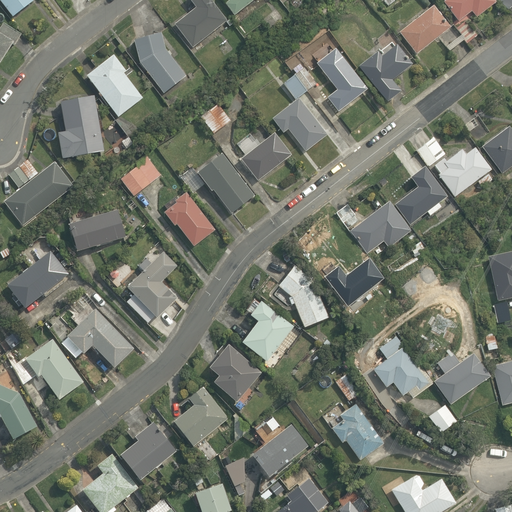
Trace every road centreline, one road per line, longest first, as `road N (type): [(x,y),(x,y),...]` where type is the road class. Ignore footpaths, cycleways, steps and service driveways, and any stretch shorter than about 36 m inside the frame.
road 1 (residential): [(0,492),(147,391),(260,245),(395,153),(511,56)]
road 2 (residential): [(144,0),(36,100),(0,154)]
